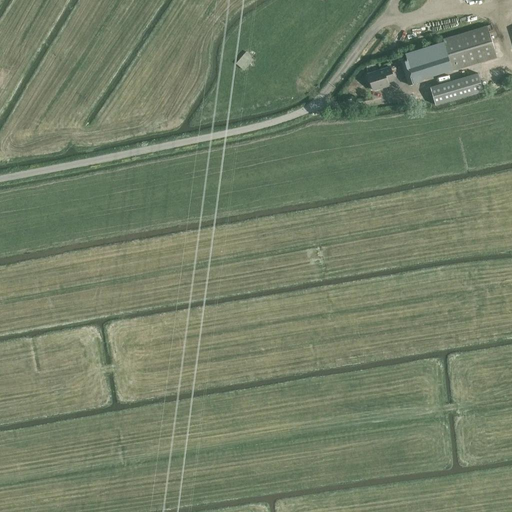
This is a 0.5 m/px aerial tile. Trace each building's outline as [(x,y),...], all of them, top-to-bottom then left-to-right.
[(453,70),(497,57),(488,26),(443,39),(444,44),(420,51),(420,50),(406,54),(408,62),(402,63),(409,85),(418,82),(418,81),(453,70)] [(495,47),(498,55),(503,54),(501,45),(495,47)] [(248,52),(235,64),(245,74),(258,62),(248,52)] [(368,75),(373,91),(389,86),(388,82),(395,80),(391,68),(368,75)] [(430,88),(436,105),(465,96),(484,91),(478,73),(430,88)]
